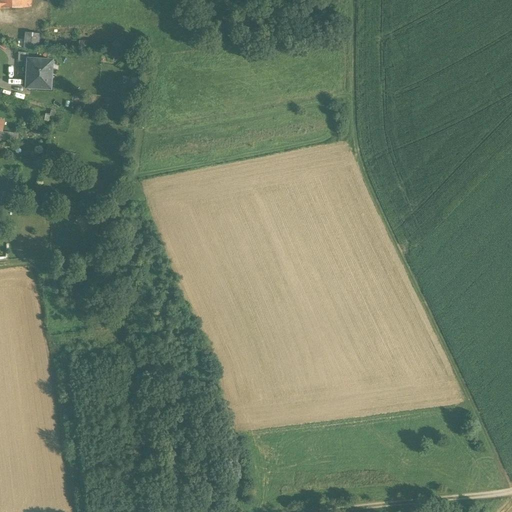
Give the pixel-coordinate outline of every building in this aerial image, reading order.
[(21,0),(0,0),(1,9),(21,9),(21,0)] [(24,49),(39,50),(39,35),(25,34),(24,49)] [(28,54),(18,53),(18,61),(24,62),(24,69),(27,69),(27,59),(28,54)] [(27,59),(27,69),(25,88),(50,89),(51,75),(46,75),(47,60),(27,59)] [(134,78),(124,76),(121,89),(131,91),(134,78)] [(55,110),(65,112),(66,104),(56,102),(55,110)] [(3,132),(1,132),(0,136),(0,139),(13,141),(13,133),(3,132)] [(12,198),(1,198),(0,208),(0,211),(10,212),(12,198)] [(91,258),(79,256),(77,276),(89,277),(90,271),(91,258)]
